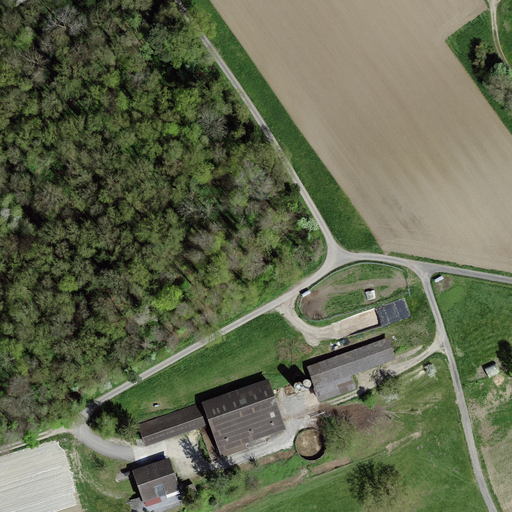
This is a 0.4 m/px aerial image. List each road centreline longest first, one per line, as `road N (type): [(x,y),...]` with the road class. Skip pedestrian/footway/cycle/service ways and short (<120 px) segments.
road 1 (track): [(156,454),(92,446),(75,431),(80,416),(337,261)]
road 2 (track): [(337,261),(237,87),(176,0)]
road 3 (track): [(418,266),(491,511)]
road 4 (track): [(337,261),(511,282)]
